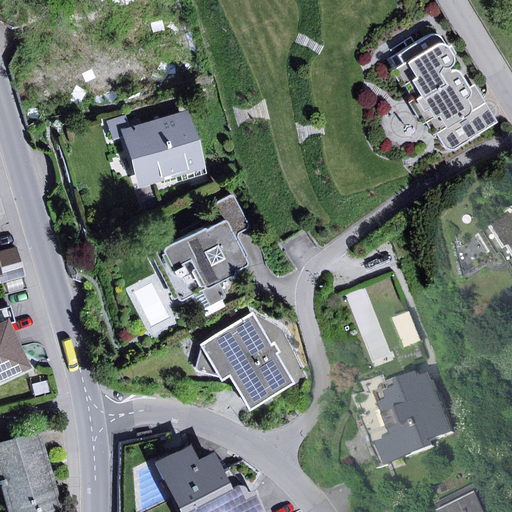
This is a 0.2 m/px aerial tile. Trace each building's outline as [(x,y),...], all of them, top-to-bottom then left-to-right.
[(433,34),(399,54),(405,64),(397,68),(406,84),(409,82),(418,98),(413,101),(426,123),(431,120),(438,133),(487,103),(475,85),(471,88),(462,72),(457,71),(454,71),(452,72),(451,69),(454,68),(456,66),(457,59),(456,56),(448,45),(446,43),(441,37),(438,35),(435,34),(433,34)] [(499,122),(487,103),(438,133),(446,147),(452,149),(455,149),(499,122)] [(130,130),(123,132),(140,189),(207,170),(191,113),(130,130)] [(123,132),(130,130),(126,116),(107,121),(111,136),(123,132)] [(214,207),(222,223),(224,223),(225,222),(227,222),(229,223),(237,240),(238,237),(239,236),(239,234),(241,233),(249,229),(250,227),(250,225),(235,197),(234,195),(232,195),(215,204),(214,205),(214,207)] [(511,217),(496,227),(511,251),(511,217)] [(207,227),(166,248),(165,251),(165,253),(176,272),(184,268),(182,265),(191,260),(206,288),(208,289),(210,289),(236,276),(236,274),(236,272),(248,266),(249,265),(249,262),(237,240),(229,223),(227,222),(225,222),(224,223),(222,223),(208,231),(207,227)] [(17,247),(0,251),(0,260),(4,276),(7,283),(26,278),(17,247)] [(22,280),(7,284),(9,293),(24,289),(22,280)] [(11,306),(0,308),(0,323),(10,319),(15,317),(11,306)] [(253,313),(200,345),(223,382),(230,378),(250,411),(295,384),(277,354),(281,352),(275,342),(271,344),(253,313)] [(412,315),(395,321),(407,351),(424,344),(412,315)] [(0,383),(33,368),(10,319),(0,323),(0,383)] [(384,445),(392,467),(449,445),(448,441),(460,436),(437,377),(429,380),(427,375),(404,384),(406,390),(393,395),(396,402),(386,406),(399,439),(384,445)] [(48,381),(32,386),(35,396),(51,392),(48,381)] [(0,444),(0,481),(9,511),(52,511),(63,509),(40,432),(0,444)] [(156,465),(179,511),(266,511),(256,491),(249,494),(246,487),(244,486),(240,486),(234,489),(216,452),(200,460),(193,446),(156,465)] [(491,511),(478,487),(441,507),(444,511),(491,511)]
